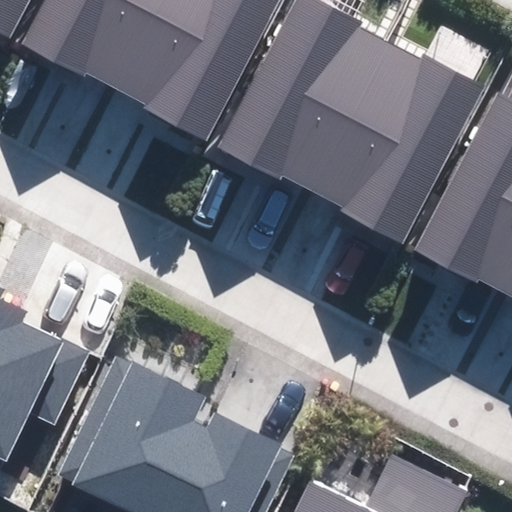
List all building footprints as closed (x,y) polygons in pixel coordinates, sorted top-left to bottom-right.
[(0,0),(0,31),(9,36),(27,0),(0,0)] [(39,0),(17,43),(79,75),(81,71),(112,87),(157,0),(39,0)] [(157,0),(112,87),(144,103),(141,109),(201,140),(274,0),(157,0)] [(308,0),(294,0),(217,148),(279,180),(282,176),(312,192),(387,48),(354,31),(357,25),(308,0)] [(387,48),(312,192),(344,208),(341,214),(401,245),(483,89),(422,58),(418,64),(387,48)] [(511,104),(495,95),(414,249),(476,281),(478,276),(509,292),(511,287),(511,104)] [(0,293),(2,289),(0,287),(0,464),(2,465),(27,413),(53,425),(85,356),(21,326),(27,313),(0,299),(0,293)] [(201,395),(116,355),(59,475),(137,511),(266,511),(294,453),(216,416),(209,430),(189,420),(201,395)] [(314,483),(300,511),(454,511),(464,493),(390,458),(366,508),(314,483)]
